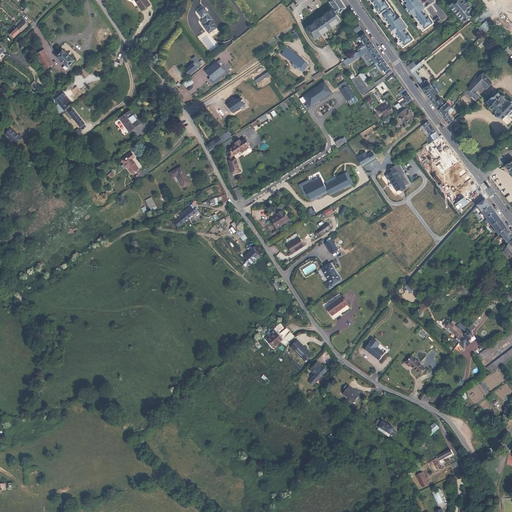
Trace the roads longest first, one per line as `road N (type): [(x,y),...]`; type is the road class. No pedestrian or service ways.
road 1 (tertiary): [(97,0),(178,97),(231,200),(343,362)]
road 2 (secondary): [(350,0),(490,192)]
road 3 (residential): [(343,362),(490,192)]
road 4 (residential): [(343,362),(458,429),(491,489),(493,511)]
